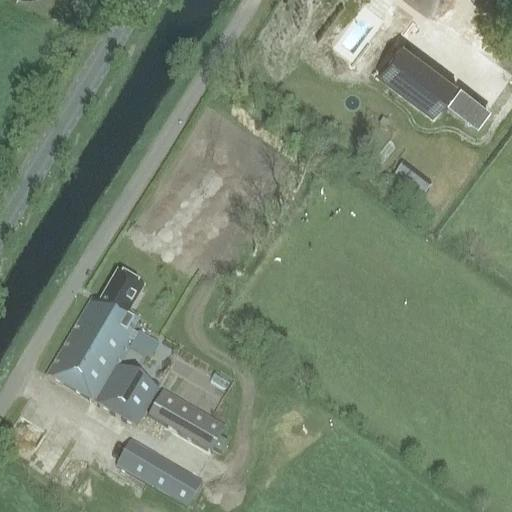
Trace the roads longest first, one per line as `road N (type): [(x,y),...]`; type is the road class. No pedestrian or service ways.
road 1 (unclassified): [(0,407),(253,0)]
road 2 (secondary): [(0,226),(136,0)]
